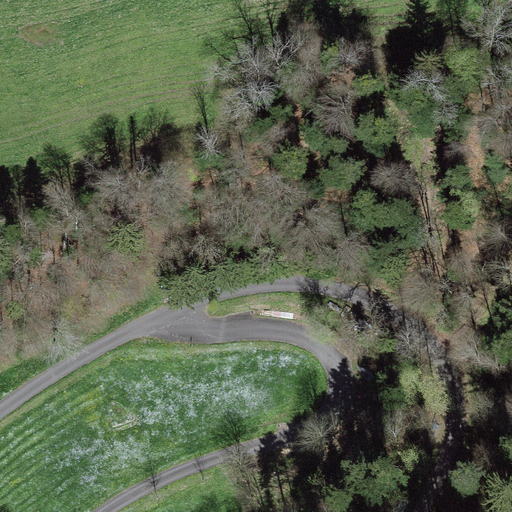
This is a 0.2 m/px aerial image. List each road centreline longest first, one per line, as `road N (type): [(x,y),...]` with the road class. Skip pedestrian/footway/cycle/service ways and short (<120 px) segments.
road 1 (track): [(422,511),(455,424),(438,354),(383,311),(313,285),(250,286),(158,318),(0,409)]
road 2 (track): [(158,318),(197,329),(306,332),(333,358),(338,392),(313,426),(138,490),(108,511)]
